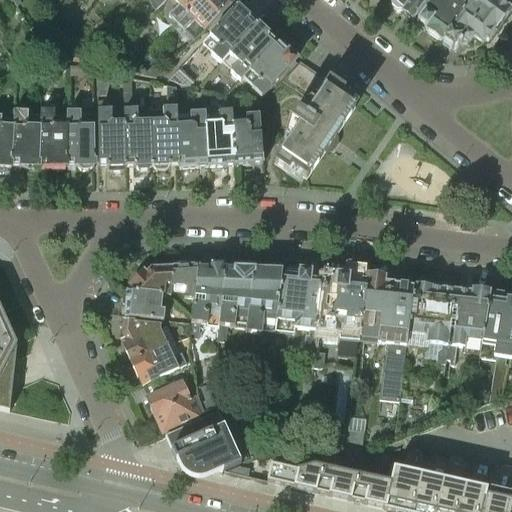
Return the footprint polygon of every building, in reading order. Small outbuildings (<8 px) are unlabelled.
[(11,0),(16,8),(21,5),(18,0),(11,0)] [(170,0),(178,8),(168,18),(175,26),(200,0),(170,0)] [(194,24),(203,34),(232,6),(230,3),(230,0),(200,0),(175,26),(184,34),(194,24)] [(391,0),(389,2),(390,3),(391,8),(397,12),(401,12),(403,13),(402,15),(412,22),(428,0),(391,0)] [(438,43),(442,42),(472,0),(432,0),(424,13),(416,23),(426,30),(427,35),(438,43)] [(472,0),(442,42),(443,42),(452,49),(460,40),(468,45),(473,38),(483,45),(485,43),(490,42),(493,38),(492,33),(494,31),(496,32),(511,9),(511,1),(510,0),(472,0)] [(235,9),(202,45),(194,55),(213,73),(222,64),(255,27),(248,20),(248,15),(242,10),(237,11),(235,9)] [(256,28),(255,27),(222,64),(231,72),(229,74),(239,84),(243,81),(275,45),(274,45),(274,46),(267,39),(267,33),(262,29),(256,28)] [(53,43),(46,37),(40,43),(46,50),(53,43)] [(54,56),(59,62),(66,55),(54,44),(49,49),(54,56)] [(281,47),(275,45),(243,81),(251,89),(251,90),(261,100),(271,90),(295,63),(287,56),(287,57),(286,56),(286,51),(281,47)] [(88,59),(79,56),(71,64),(86,68),(88,59)] [(127,75),(156,81),(153,78),(157,74),(144,62),(140,66),(138,64),(127,75)] [(18,71),(23,80),(35,73),(30,64),(18,71)] [(355,110),(342,101),(339,99),(342,95),(329,86),(328,86),(299,66),(282,83),(315,106),(305,120),(295,114),(288,124),(298,131),(274,166),(288,175),(291,171),(306,182),(355,110)] [(10,75),(16,84),(23,80),(18,71),(10,75)] [(179,71),(169,82),(177,88),(195,92),(198,88),(179,71)] [(124,80),(96,74),(96,98),(106,98),(109,85),(122,88),(124,80)] [(16,84),(10,75),(3,80),(8,89),(16,84)] [(3,80),(0,81),(0,92),(1,93),(8,89),(3,80)] [(75,103),(79,103),(79,115),(66,114),(66,118),(65,170),(66,170),(66,169),(74,169),(75,170),(76,170),(80,174),(87,174),(92,170),(94,170),(94,130),(93,130),(92,82),(75,82),(75,103)] [(150,169),(151,169),(149,113),(137,114),(137,112),(128,113),(128,110),(132,110),(132,99),(123,99),(123,112),(123,113),(124,170),(125,170),(133,170),(135,170),(138,173),(147,173),(150,169)] [(124,170),(123,113),(123,112),(103,112),(103,103),(97,104),(97,113),(97,170),(108,170),(112,174),(122,173),(124,170)] [(176,117),(177,117),(176,111),(162,111),(162,114),(150,114),(150,113),(149,113),(151,169),(152,169),(156,173),(165,173),(168,169),(170,169),(178,168),(176,117)] [(12,126),(8,172),(11,172),(11,170),(20,170),(23,170),(29,173),(36,171),(37,170),(40,113),(40,118),(28,117),(28,115),(14,114),(13,126),(12,126)] [(40,113),(37,170),(38,169),(48,169),(52,173),(61,173),(64,170),(65,170),(66,118),(54,118),(54,114),(40,113)] [(217,122),(205,123),(207,171),(223,169),(223,170),(226,170),(226,169),(234,169),(235,169),(231,121),(232,121),(231,114),(218,115),(218,114),(217,114),(217,122)] [(207,171),(205,123),(204,115),(177,117),(176,117),(178,168),(179,173),(180,172),(196,171),(198,171),(198,170),(206,170),(206,171),(207,171)] [(262,167),(260,138),(258,118),(245,119),(245,120),(232,121),(231,121),(235,169),(236,169),(236,168),(251,167),(251,168),(253,168),(253,167),(260,167),(262,167)] [(0,119),(0,171),(8,172),(12,126),(1,125),(1,120),(0,119)] [(133,290),(127,295),(162,298),(170,299),(171,289),(171,270),(168,267),(159,267),(155,271),(151,271),(146,277),(143,274),(130,287),(133,290)] [(174,270),(171,270),(171,289),(184,291),(183,302),(193,303),(197,269),(191,269),(186,267),(177,267),(174,270)] [(199,269),(197,269),(193,303),(189,341),(198,342),(200,326),(205,327),(205,330),(217,331),(224,270),(222,267),(212,267),(208,270),(207,270),(207,271),(199,270),(199,269)] [(227,329),(245,331),(252,272),(250,268),(239,267),(236,271),(235,271),(235,273),(227,272),(227,271),(225,271),(224,270),(217,331),(218,331),(216,344),(225,345),(227,329)] [(252,272),(245,331),(245,332),(243,351),(252,352),(254,336),(261,337),(262,333),(274,334),(274,336),(281,274),(280,274),(278,269),(267,269),(264,273),(262,273),(262,274),(254,274),(254,273),(252,272)] [(281,274),(274,336),(294,338),(295,331),(309,333),(308,338),(305,338),(302,367),(304,370),(312,371),(314,355),(316,355),(318,339),(317,339),(315,339),(314,339),(315,333),(321,283),(309,281),(309,276),(300,276),(300,274),(299,274),(298,273),(298,272),(297,272),(296,272),(295,271),(294,271),(293,271),(292,270),(291,270),(290,271),(289,271),(288,271),(287,272),(286,272),(285,273),(284,273),(283,274),(282,273),(282,274),(281,274)] [(324,283),(318,334),(337,336),(337,343),(358,345),(365,281),(364,281),(364,282),(363,282),(362,281),(362,280),(361,280),(361,279),(360,279),(359,278),(358,278),(358,277),(357,277),(356,277),(355,277),(354,277),(353,277),(352,277),(351,277),(350,278),(349,278),(348,279),(347,280),(346,280),(337,279),(337,284),(324,283)] [(365,281),(358,345),(386,348),(382,378),(379,402),(399,405),(402,381),(406,350),(406,349),(412,290),(394,287),(394,286),(386,285),(386,284),(384,283),(384,281),(382,280),(379,279),(377,279),(375,279),(372,279),(370,279),(367,279),(367,281),(365,281)] [(504,296),(505,286),(494,284),(492,294),(504,296)] [(415,290),(412,290),(406,349),(426,352),(426,347),(440,348),(439,353),(437,354),(435,366),(445,367),(446,363),(445,363),(453,294),(428,291),(427,286),(419,285),(415,290)] [(469,296),(453,294),(445,363),(446,363),(449,363),(448,368),(454,368),(456,350),(462,351),(461,356),(480,358),(489,299),(488,299),(488,296),(487,295),(487,297),(486,297),(483,295),(475,294),(472,296),(471,296),(471,293),(470,293),(469,296)] [(124,298),(123,305),(126,309),(125,319),(163,324),(164,313),(160,313),(162,298),(127,295),(127,296),(124,298)] [(489,299),(480,358),(480,357),(498,360),(490,405),(500,401),(508,362),(511,339),(511,303),(505,302),(501,298),(495,296),(489,299)] [(14,359),(15,347),(0,310),(0,410),(9,412),(10,395),(14,359)] [(126,340),(123,341),(132,363),(167,348),(172,345),(165,329),(160,332),(160,328),(125,323),(123,334),(126,340)] [(167,348),(132,363),(143,386),(168,376),(187,367),(189,366),(190,366),(188,361),(184,363),(181,356),(180,357),(172,360),(167,348)] [(324,356),(316,355),(314,355),(312,371),(320,371),(323,370),(324,356)] [(336,369),(335,413),(347,414),(349,370),(336,369)] [(232,401),(224,381),(200,390),(205,404),(208,411),(232,401)] [(190,402),(183,385),(147,401),(163,436),(200,419),(204,416),(197,399),(192,401),(190,402)] [(170,452),(175,462),(178,470),(180,474),(183,477),(187,479),(190,481),(194,482),(199,483),(203,482),(207,481),(223,474),(240,466),(223,428),(217,415),(164,439),(170,452)] [(360,459),(364,434),(347,432),(343,467),(360,459)] [(387,464),(384,457),(373,461),(376,469),(387,464)] [(270,469),(267,483),(293,489),(314,494),(320,469),(304,465),(287,473),(270,469)] [(320,469),(314,494),(349,502),(355,477),(320,469)] [(383,510),(382,511),(413,511),(422,479),(392,472),(389,485),(390,485),(384,510),(383,510)] [(355,477),(349,502),(353,503),(353,504),(360,506),(360,505),(383,510),(384,510),(390,485),(389,485),(355,477)] [(422,479),(413,511),(436,511),(443,484),(422,479)] [(443,484),(436,511),(458,511),(464,489),(443,484)] [(464,489),(458,511),(480,511),(485,493),(484,493),(464,489)] [(485,493),(480,511),(502,511),(506,496),(484,491),(484,493),(485,493)] [(511,511),(511,497),(506,496),(502,511),(511,511)]
